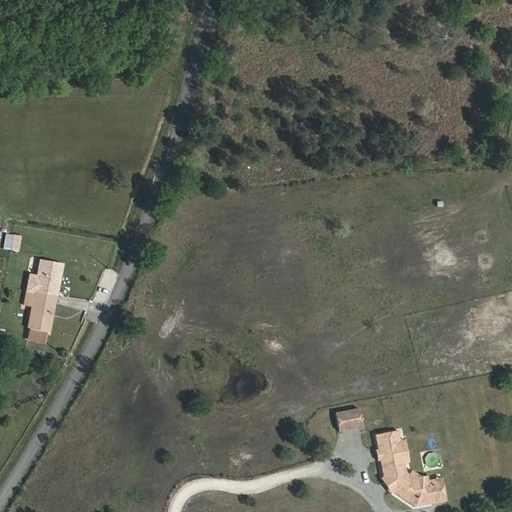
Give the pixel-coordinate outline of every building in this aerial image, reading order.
[(4,248),(21,250),(23,234),(6,233),(4,248)] [(44,294),(65,299),(72,268),(51,263),(44,294)] [(41,308),(44,294),(38,292),(35,307),(41,308)] [(56,336),(65,299),(44,294),(41,308),(35,332),(38,332),(36,341),(53,345),(55,336),(56,336)] [(345,415),(349,434),(373,429),(369,411),(345,415)] [(411,443),(409,433),(386,438),(389,452),(390,454),(392,460),(391,463),(394,481),(397,481),(398,483),(401,484),(404,490),(403,493),(405,495),(427,510),(444,507),(440,487),(431,488),(424,484),(423,479),(420,478),(417,476),(416,466),(415,463),(411,460),(409,450),(412,447),(411,443)] [(415,463),(416,466),(420,465),(416,442),(411,443),(412,447),(409,450),(411,460),(415,463)] [(431,488),(440,487),(439,483),(439,479),(432,480),(423,473),(420,478),(423,479),(424,484),(431,488)] [(397,481),(394,481),(391,482),(400,498),(405,495),(403,493),(404,490),(401,484),(398,483),(397,481)] [(440,487),(444,507),(457,504),(453,481),(439,483),(440,487)]
